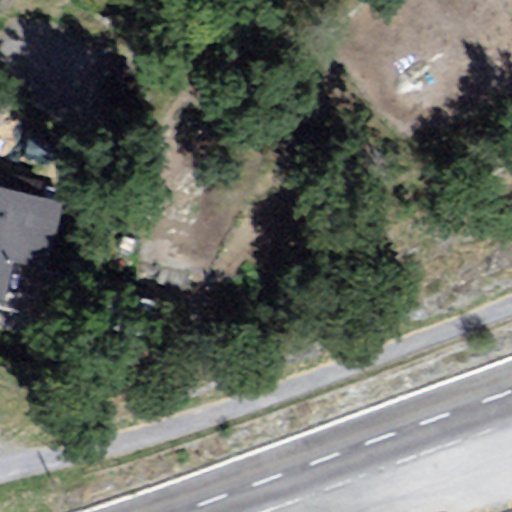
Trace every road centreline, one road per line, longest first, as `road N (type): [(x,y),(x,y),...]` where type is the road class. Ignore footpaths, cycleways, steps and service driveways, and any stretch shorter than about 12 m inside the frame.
road 1 (track): [(511,304),(153,433),(0,468)]
road 2 (tertiary): [(511,391),(184,511)]
